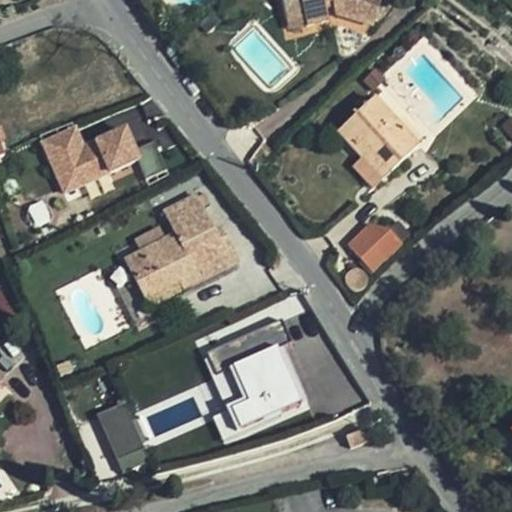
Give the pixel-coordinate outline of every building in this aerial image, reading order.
[(330,2),(331,7),(333,15),(369,27),(379,0),(289,0),(280,2),(285,24),(303,21),(304,26),(304,27),(326,22),(323,10),(322,4),(330,2)] [(286,30),(304,26),(303,21),(285,24),(286,30)] [(361,142),(390,174),(417,150),(373,101),(337,135),(352,151),(361,142)] [(127,123),(83,141),(76,124),(40,139),(62,192),(142,159),(127,123)] [(381,182),(390,174),(361,142),(352,151),(381,182)] [(180,284),(184,291),(237,265),(221,230),(214,234),(196,199),(165,214),(176,236),(126,260),(146,301),(180,284)] [(373,274),(403,246),(391,233),(372,229),(349,249),(373,274)] [(350,274),(347,277),(345,280),(345,284),(346,288),(349,291),(352,293),(356,293),(360,292),(363,290),(365,287),(366,283),(366,279),(364,276),(361,273),(357,272),(353,272),(350,274)] [(149,308),(184,291),(180,284),(146,301),(149,308)] [(0,320),(10,315),(0,291),(0,320)] [(205,363),(228,414),(213,420),(225,445),(302,409),(301,406),(303,405),(279,350),(292,345),(283,323),(207,356),(209,361),(205,363)] [(0,346),(0,380),(1,382),(31,354),(13,334),(0,346)] [(305,402),(312,421),(341,411),(334,392),(305,402)] [(100,411),(117,472),(146,463),(129,402),(100,411)]
